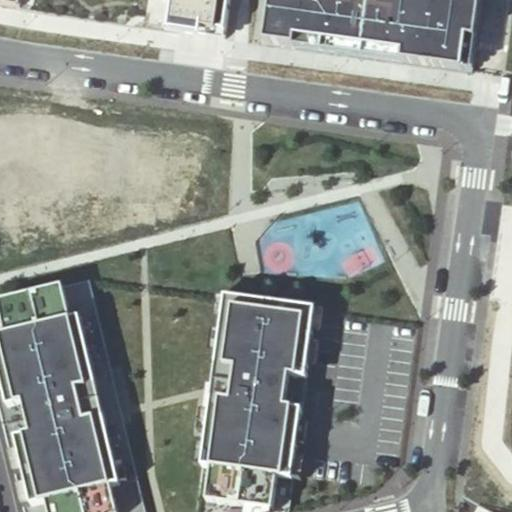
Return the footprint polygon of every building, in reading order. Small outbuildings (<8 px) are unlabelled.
[(0,0),(0,3),(24,8),(24,0),(179,0),(176,31),(227,38),(232,0),(0,0)] [(272,0),(269,44),(473,73),(483,0),(272,0)] [(320,315),(405,321),(408,284),(323,277),(320,315)] [(148,511),(91,285),(0,305),(0,413),(24,511),(148,511)] [(291,511),(319,310),(229,297),(199,511),(291,511)]
